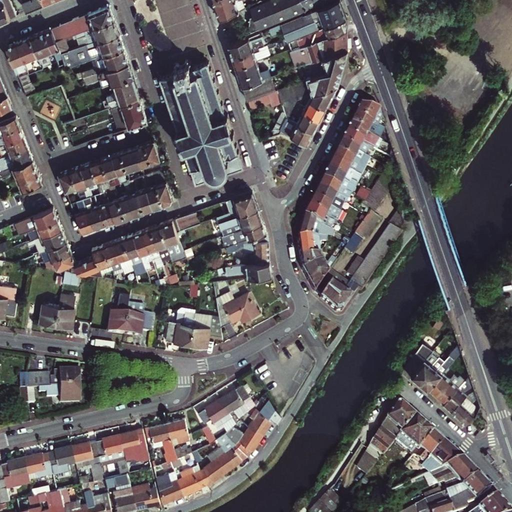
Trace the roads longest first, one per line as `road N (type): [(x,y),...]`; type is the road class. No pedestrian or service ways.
road 1 (secondary): [(502,427),(380,67)]
road 2 (residential): [(297,320),(321,360),(272,443),(227,487),(177,511)]
road 3 (residential): [(188,366),(175,399),(0,441)]
road 4 (residential): [(46,166),(77,244),(190,203)]
road 5 (residential): [(0,338),(188,366)]
road 6 (residential): [(260,178),(201,0)]
road 7 (residential): [(380,67),(352,87),(294,192),(270,207)]
road 8 (residential): [(357,439),(395,382),(466,447)]
road 9 (residential): [(121,0),(163,126)]
road 10 (residential): [(163,126),(46,166)]
road 11 (residential): [(188,366),(232,358),(297,320)]
road 12 (residential): [(297,320),(302,302),(270,207)]
